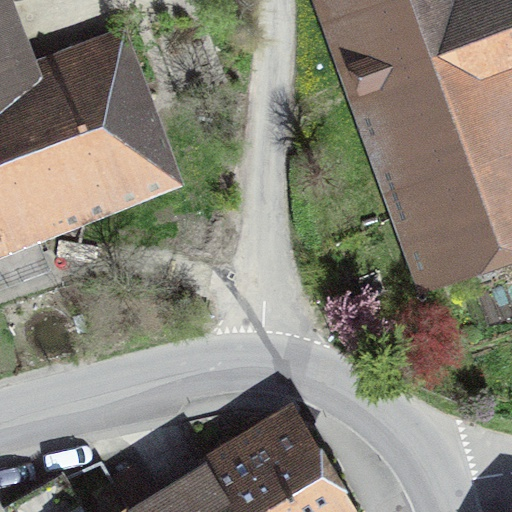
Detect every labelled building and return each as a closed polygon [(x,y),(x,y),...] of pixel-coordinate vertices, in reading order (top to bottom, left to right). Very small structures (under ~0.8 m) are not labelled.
[(0,0),(0,223),(154,166),(108,41),(28,72),(0,0)] [(511,0),(345,0),(441,264),(511,238),(511,103),(496,59),(511,53),(511,0)] [(344,511),(299,437),(295,430),(287,434),(211,480),(230,511),(344,511)] [(230,511),(211,480),(207,473),(142,511),(230,511)] [(4,511),(85,511),(65,478),(46,488),(44,484),(2,508),(4,511)]
